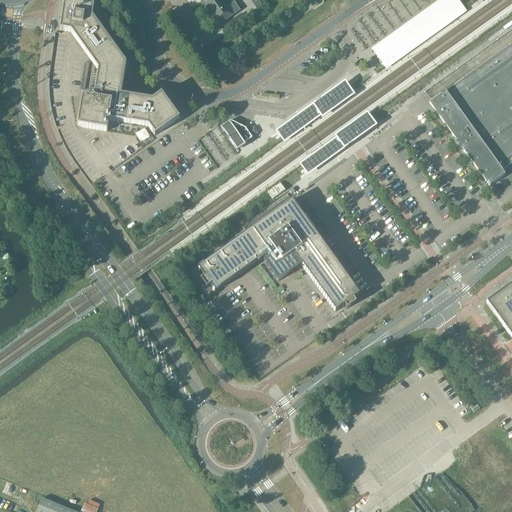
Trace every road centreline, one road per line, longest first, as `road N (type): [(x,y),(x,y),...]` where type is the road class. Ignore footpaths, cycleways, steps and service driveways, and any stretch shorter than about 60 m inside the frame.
road 1 (tertiary): [(218,415),(36,154),(13,80),(19,2)]
road 2 (tertiary): [(0,131),(27,184),(206,424)]
road 3 (secondary): [(511,238),(253,421)]
road 4 (secondary): [(261,434),(511,247)]
road 5 (residential): [(225,96),(201,96),(171,82),(155,61),(139,10)]
